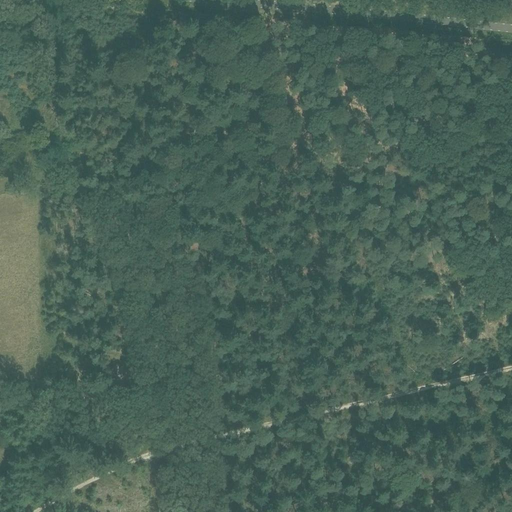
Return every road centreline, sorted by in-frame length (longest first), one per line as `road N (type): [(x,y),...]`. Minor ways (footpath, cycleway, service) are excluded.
road 1 (track): [(35,511),(151,454),(511,368)]
road 2 (track): [(0,373),(35,380),(43,341),(136,360),(158,511)]
road 3 (unclassified): [(205,0),(511,29)]
